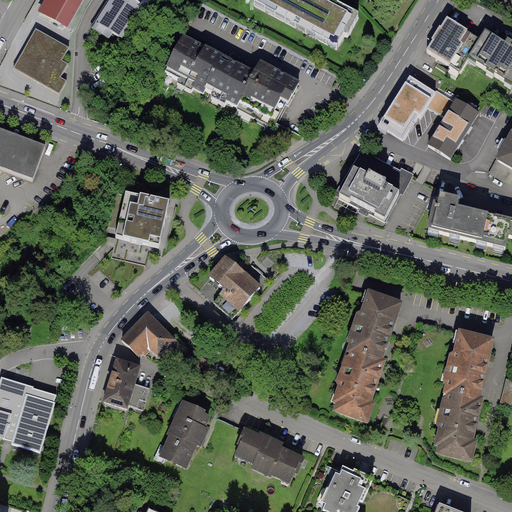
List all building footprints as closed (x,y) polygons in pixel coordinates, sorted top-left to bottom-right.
[(0,0),(0,14),(1,15),(9,0),(0,0)] [(73,34),(91,0),(56,0),(46,19),(73,34)] [(125,42),(151,0),(110,0),(95,24),(125,42)] [(252,0),(252,2),(338,48),(344,37),(348,39),(360,16),(330,0),(252,0)] [(385,0),(399,9),(404,0),(385,0)] [(511,0),(495,0),(511,10),(511,0)] [(427,51),(449,65),(467,36),(445,22),(427,51)] [(70,49),(36,30),(15,69),(61,94),(67,82),(61,79),(69,65),(63,62),(70,49)] [(468,63),(511,88),(511,50),(485,35),(468,63)] [(251,74),(184,37),(165,71),(233,107),(251,74)] [(258,63),(238,99),(282,124),(302,87),(258,63)] [(409,79),(381,123),(408,140),(436,96),(409,79)] [(482,117),(456,102),(443,94),(432,113),(444,120),(441,126),(468,141),(482,117)] [(0,170),(33,182),(46,145),(0,128),(0,170)] [(439,128),(426,150),(454,165),(466,143),(439,128)] [(387,129),(384,134),(403,143),(405,139),(387,129)] [(511,136),(509,135),(494,166),(511,174),(511,136)] [(337,196),(387,223),(401,196),(404,197),(414,179),(362,151),(337,196)] [(158,253),(168,205),(118,195),(108,242),(158,253)] [(441,197),(433,231),(505,248),(507,237),(511,238),(511,225),(459,213),(461,202),(441,197)] [(237,325),(266,289),(227,258),(198,293),(237,325)] [(365,297),(353,333),(392,347),(405,311),(365,297)] [(149,316),(123,342),(139,360),(148,350),(158,359),(175,341),(149,316)] [(353,333),(340,370),(380,384),(392,347),(353,333)] [(459,335),(450,373),(491,383),(500,345),(459,335)] [(140,372),(115,364),(102,405),(128,413),(140,372)] [(340,370),(328,406),(368,420),(380,384),(340,370)] [(450,373),(441,412),(481,421),(491,383),(450,373)] [(58,396),(2,379),(0,385),(0,439),(13,443),(12,445),(41,454),(58,396)] [(503,406),(511,407),(511,395),(511,380),(506,380),(503,406)] [(185,472),(210,419),(182,405),(156,459),(185,472)] [(441,412),(431,450),(472,460),(481,421),(441,412)] [(307,461),(245,432),(232,461),(294,490),(307,461)] [(335,511),(356,511),(369,485),(333,470),(318,504),(335,511)]
